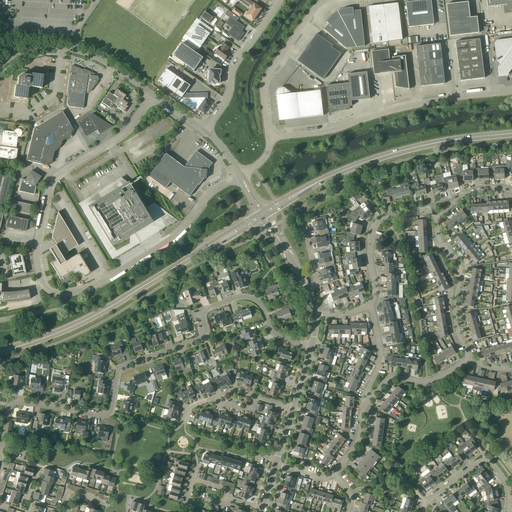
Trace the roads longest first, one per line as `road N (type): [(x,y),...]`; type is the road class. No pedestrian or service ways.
road 1 (residential): [(109,412),(119,367),(200,339),(204,310),(237,297),(256,300),(274,333),(311,346)]
road 2 (unclassified): [(64,295),(44,288),(36,261),(48,185),(123,133),(151,94)]
road 3 (unclassified): [(269,137),(511,90)]
road 4 (tertiary): [(0,351),(85,320),(200,251)]
road 5 (tertiary): [(297,193),(381,156),(511,133)]
road 6 (unclassified): [(64,295),(168,241),(239,175)]
road 7 (unclassified): [(269,137),(265,77),(326,0)]
road 8 (residential): [(467,358),(454,312),(460,267),(438,236),(435,214)]
road 9 (unclassified): [(205,130),(236,59),(278,0)]
road 10 (residential): [(0,447),(15,402),(109,412)]
road 11 (residential): [(370,304),(375,225),(414,211),(435,214)]
road 12 (residential): [(467,358),(424,382),(388,379),(361,412)]
